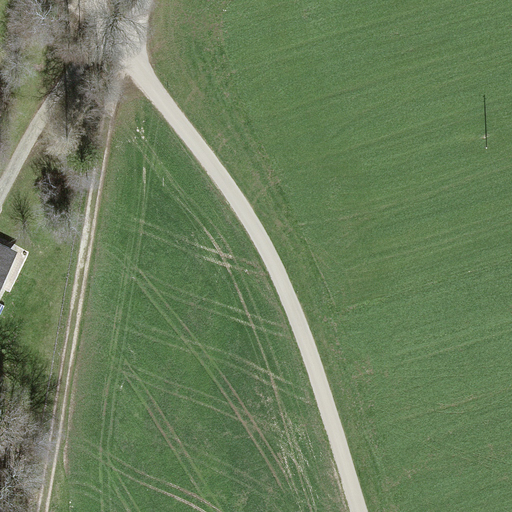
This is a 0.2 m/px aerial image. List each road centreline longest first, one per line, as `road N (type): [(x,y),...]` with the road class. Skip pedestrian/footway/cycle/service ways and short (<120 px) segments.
road 1 (track): [(110,0),(128,62),(206,155),(283,285),(357,511)]
road 2 (track): [(128,62),(104,139),(41,511)]
